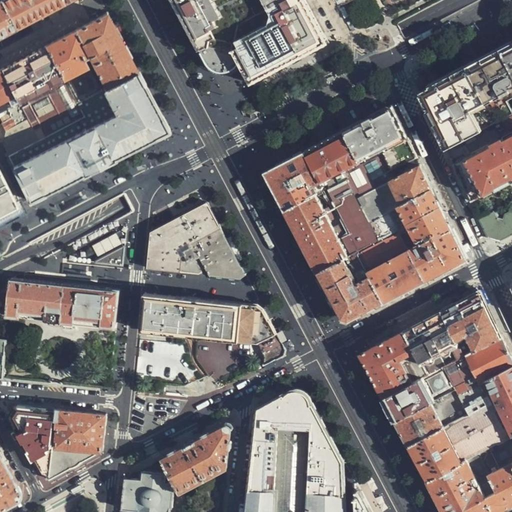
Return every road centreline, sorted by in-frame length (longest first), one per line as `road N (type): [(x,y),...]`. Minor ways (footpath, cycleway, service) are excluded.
road 1 (secondary): [(457,0),(99,221),(14,258)]
road 2 (secondary): [(247,389),(486,265)]
road 3 (residential): [(389,59),(486,265)]
road 4 (residential): [(389,59),(193,158)]
road 5 (residential): [(165,170),(20,241),(14,258)]
road 6 (secondary): [(118,456),(247,389)]
road 7 (residential): [(507,0),(389,59)]
road 8 (residential): [(137,278),(124,402)]
road 9 (residential): [(0,390),(124,402)]
road 10 (residential): [(234,511),(247,389)]
